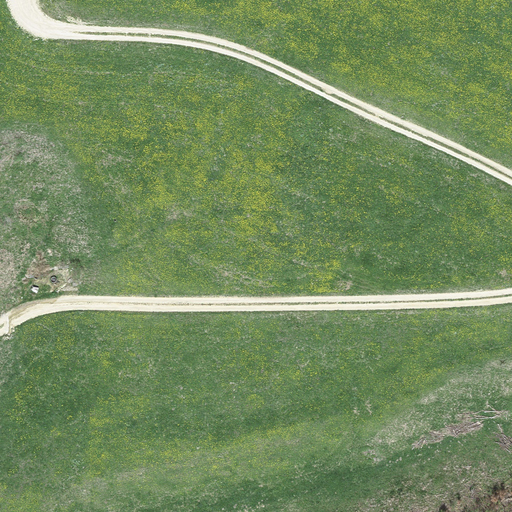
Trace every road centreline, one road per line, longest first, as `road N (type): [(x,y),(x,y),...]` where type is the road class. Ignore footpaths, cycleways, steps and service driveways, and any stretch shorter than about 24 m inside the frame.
road 1 (track): [(24,0),(23,9),(51,32),(214,42),(511,173)]
road 2 (track): [(511,302),(59,301),(23,308),(0,326)]
